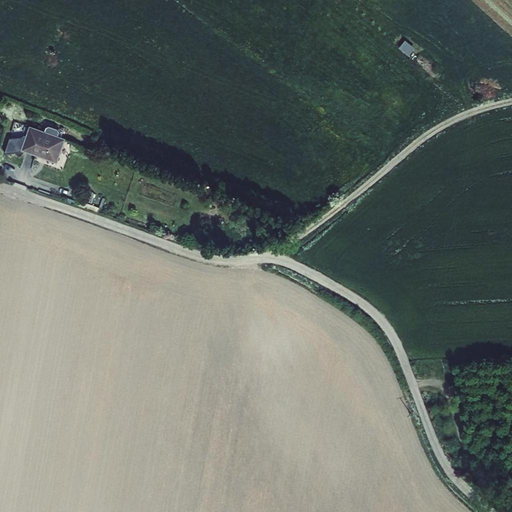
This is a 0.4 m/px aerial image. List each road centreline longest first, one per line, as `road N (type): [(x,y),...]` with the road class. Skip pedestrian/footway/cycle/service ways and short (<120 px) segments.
road 1 (track): [(265,253),(373,312),(403,358),(448,478),(482,511)]
road 2 (track): [(265,253),(296,240),(440,127),(511,100)]
road 3 (unclassified): [(0,185),(203,257),(265,253)]
